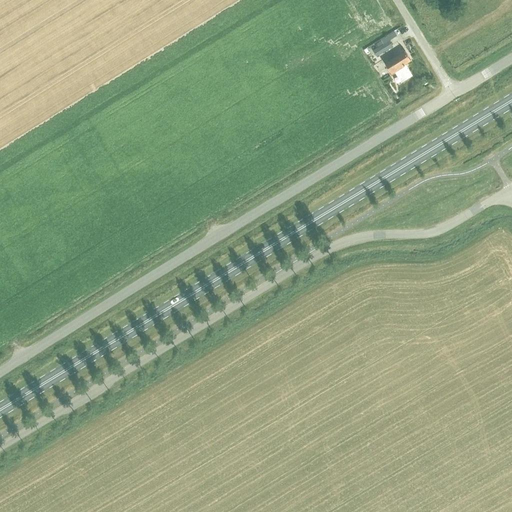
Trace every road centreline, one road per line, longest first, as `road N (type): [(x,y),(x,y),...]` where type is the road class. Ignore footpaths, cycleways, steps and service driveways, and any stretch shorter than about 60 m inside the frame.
road 1 (primary): [(0,410),(511,101)]
road 2 (unclassified): [(0,447),(322,251),(363,237),(435,232),(511,189)]
road 3 (unclassified): [(0,372),(452,94)]
